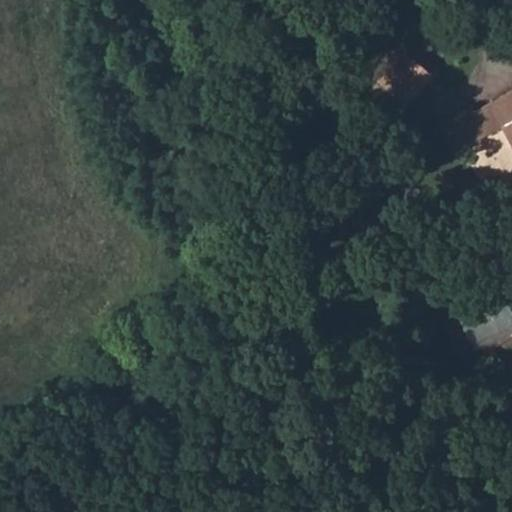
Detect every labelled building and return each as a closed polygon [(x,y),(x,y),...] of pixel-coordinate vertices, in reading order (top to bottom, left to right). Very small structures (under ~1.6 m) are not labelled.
[(406,49),(380,77),(389,86),(416,58),(406,49)] [(389,86),(380,77),(379,77),(356,100),(367,111),(390,87),(407,102),(435,74),(417,57),(416,58),(389,86)] [(511,83),(488,95),(491,100),(504,94),(511,109),(511,83)] [(491,100),(488,95),(470,104),(468,99),(452,106),(466,136),(500,120),(511,144),(511,109),(504,94),(491,100)] [(468,330),(488,326),(484,309),(464,313),(468,330)]
